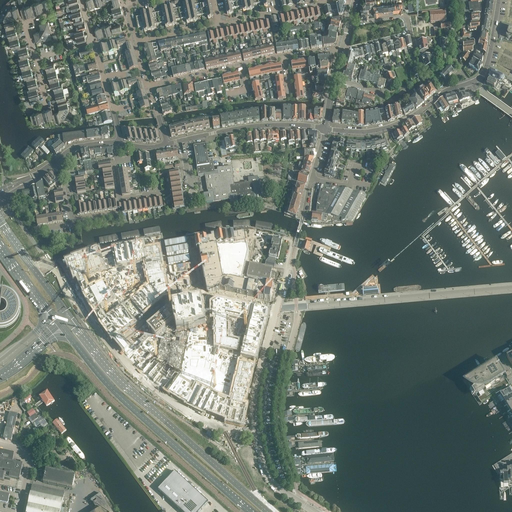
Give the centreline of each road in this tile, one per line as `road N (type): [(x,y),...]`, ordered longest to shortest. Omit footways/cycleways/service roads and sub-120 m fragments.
road 1 (primary): [(267,511),(122,382),(68,315)]
road 2 (primary): [(61,327),(112,390),(251,511)]
road 3 (unclassified): [(276,308),(511,288)]
road 4 (unclassified): [(314,511),(271,484),(255,440),(255,385),(276,308)]
road 5 (residential): [(181,141),(242,128),(323,129)]
road 6 (residential): [(323,129),(383,130),(443,91)]
